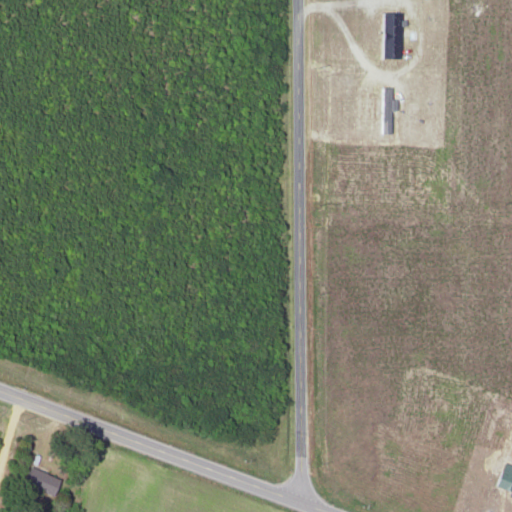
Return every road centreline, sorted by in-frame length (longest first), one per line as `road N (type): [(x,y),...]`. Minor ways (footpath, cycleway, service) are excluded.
road 1 (residential): [(294,0),(301,504)]
road 2 (secondary): [(301,504),(0,391)]
